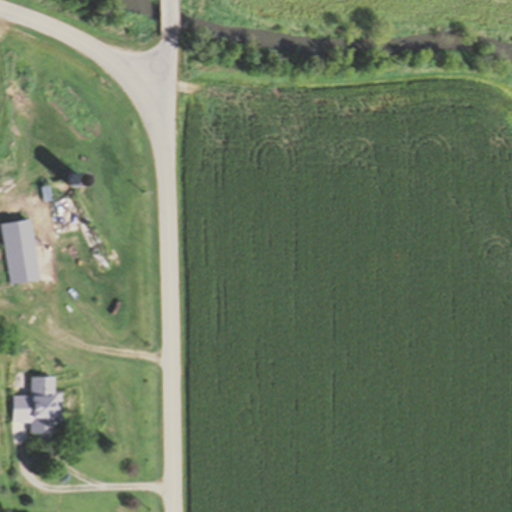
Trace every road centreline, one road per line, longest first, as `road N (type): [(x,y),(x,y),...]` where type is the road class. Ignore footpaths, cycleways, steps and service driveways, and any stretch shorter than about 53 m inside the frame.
road 1 (secondary): [(171,511),(157,137),(126,85)]
road 2 (secondary): [(126,85),(68,39),(0,12)]
